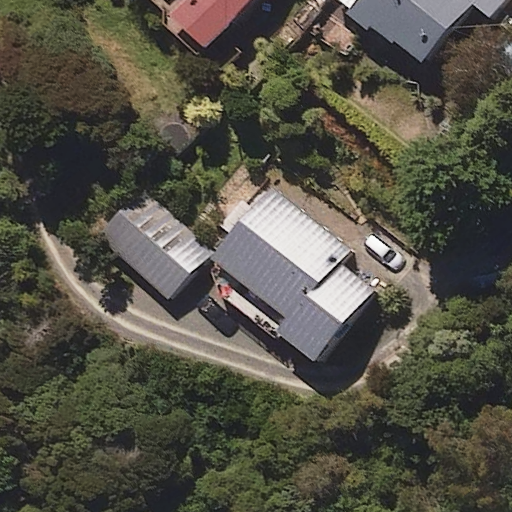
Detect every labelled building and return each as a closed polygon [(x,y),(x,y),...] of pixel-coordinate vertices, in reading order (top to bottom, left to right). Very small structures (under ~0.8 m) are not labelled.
[(204,0),(206,1),(184,29),(220,59),(268,0),(204,0)] [(511,0),(347,0),(344,5),(365,20),(360,27),(438,87),(489,21),(502,31),(511,18),(511,0)] [(511,53),(497,74),(511,84),(511,53)] [(367,263),(279,197),(208,292),(334,386),(397,303),(359,275),(367,263)] [(217,261),(161,219),(125,267),(181,309),(217,261)]
